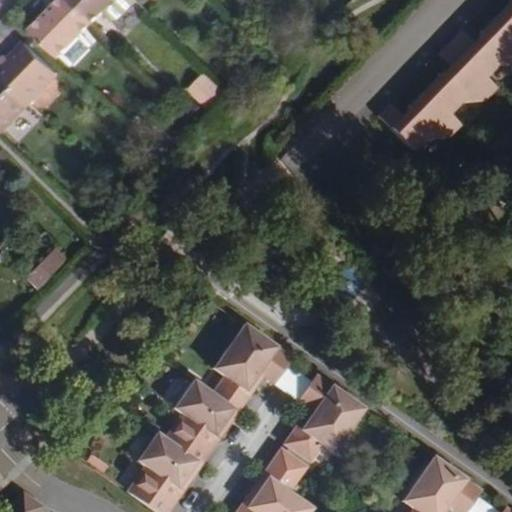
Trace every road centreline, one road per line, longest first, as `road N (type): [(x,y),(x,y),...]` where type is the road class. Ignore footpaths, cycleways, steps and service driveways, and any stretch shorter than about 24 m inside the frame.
road 1 (residential): [(451,0),(287,166),(172,256),(13,419)]
road 2 (unknown): [(199,511),(272,411)]
